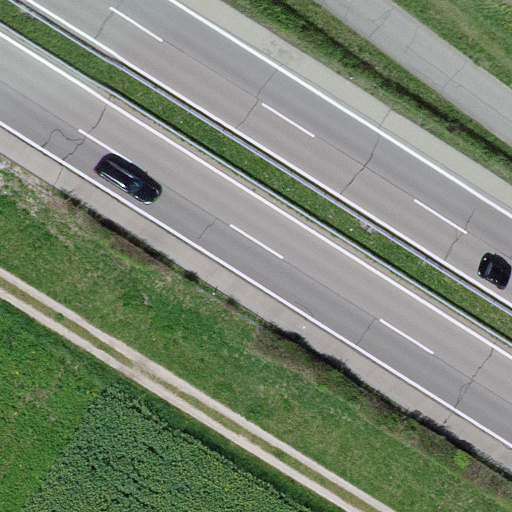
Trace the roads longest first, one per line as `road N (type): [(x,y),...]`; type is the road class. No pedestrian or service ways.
road 1 (motorway): [(0,74),(511,395)]
road 2 (motorway): [(511,253),(105,0)]
road 3 (track): [(0,278),(379,511)]
road 4 (unclassified): [(511,126),(343,0)]
